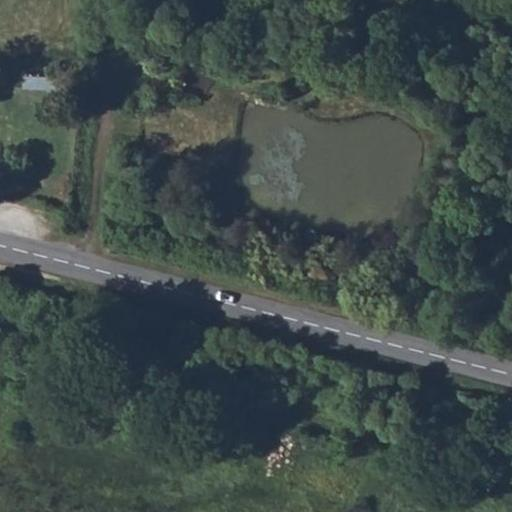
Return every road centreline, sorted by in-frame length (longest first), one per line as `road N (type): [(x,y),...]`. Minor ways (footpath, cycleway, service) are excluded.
road 1 (secondary): [(0,244),(511,373)]
road 2 (track): [(112,0),(85,265)]
